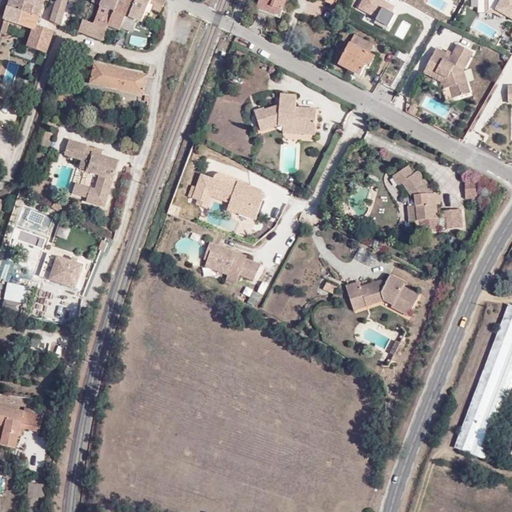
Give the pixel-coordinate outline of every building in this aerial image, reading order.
[(30,29),(33,30),(35,26),(42,0),(8,0),(0,29),(0,48),(5,32),(8,21),(30,29)] [(49,21),(59,24),(67,0),(56,0),(55,3),(54,2),(49,21)] [(96,11),(96,13),(92,25),(105,30),(107,26),(113,11),(117,0),(91,0),(90,4),(98,6),(96,11)] [(164,1),(161,0),(117,0),(113,11),(125,16),(120,27),(129,31),(134,20),(140,23),(147,7),(159,13),(164,1)] [(284,0),(258,0),(256,8),(279,16),(284,0)] [(362,0),(358,7),(376,17),(375,19),(388,26),(394,14),(390,12),(388,11),(391,5),(382,0),(362,0)] [(505,14),(511,17),(511,0),(484,0),(485,11),(494,11),(504,17),(505,14)] [(115,30),(118,31),(120,27),(125,16),(113,11),(107,26),(110,28),(108,31),(113,34),(115,30)] [(5,32),(27,39),(30,29),(8,21),(5,32)] [(81,21),(78,31),(101,40),(105,30),(92,25),(81,21)] [(27,39),(25,47),(46,54),(53,32),(35,26),(33,30),(30,29),(27,39)] [(376,59),(367,55),(372,45),(354,35),(337,66),(359,77),(366,64),(372,67),(376,59)] [(457,45),(451,56),(436,49),(425,71),(434,76),(436,73),(447,79),(450,88),(453,99),(470,93),(463,71),(473,53),(457,45)] [(93,65),(89,85),(122,91),(126,72),(93,65)] [(444,90),(450,88),(447,79),(436,73),(434,76),(425,71),(423,73),(442,83),(444,90)] [(126,72),(122,91),(148,97),(153,77),(126,72)] [(255,109),(261,129),(279,123),(313,125),(313,106),(294,106),(295,94),(280,93),(279,104),(264,108),(263,106),(255,109)] [(280,130),(313,132),(313,125),(279,123),(280,130)] [(467,141),(478,147),(484,137),(473,131),(467,141)] [(100,156),(99,159),(91,157),(92,154),(85,152),(86,148),(86,147),(69,142),(65,155),(83,160),(80,169),(100,174),(96,189),(90,188),(88,196),(87,200),(97,203),(105,205),(107,197),(116,166),(117,161),(109,159),(100,156)] [(101,151),(93,149),(93,150),(92,154),(91,157),(99,159),(100,156),(101,151)] [(419,216),(421,216),(422,228),(462,227),(462,210),(442,210),(442,215),(436,215),(435,215),(434,203),(434,193),(419,170),(414,174),(408,165),(393,175),(399,184),(402,182),(415,200),(415,203),(415,206),(415,216),(419,216)] [(225,200),(234,204),(232,212),(250,218),(260,192),(249,187),(251,184),(236,179),(235,182),(200,169),(192,192),(196,194),(206,198),(208,194),(209,189),(227,195),(225,200)] [(90,188),(76,184),(74,192),(88,196),(90,188)] [(208,194),(225,200),(227,195),(209,189),(208,194)] [(194,200),(204,204),(206,198),(196,194),(194,200)] [(225,200),(222,208),(232,212),(234,204),(225,200)] [(419,219),(419,216),(415,216),(415,206),(408,206),(408,219),(415,219),(419,219)] [(29,209),(25,222),(44,227),(47,214),(29,209)] [(234,282),(236,274),(250,279),(259,263),(243,257),(244,255),(208,242),(202,259),(205,260),(203,266),(226,274),(224,279),(234,282)] [(374,268),(380,256),(360,247),(354,259),(374,268)] [(51,278),(76,288),(83,265),(58,256),(51,278)] [(361,300),(372,297),(373,302),(379,300),(388,305),(387,308),(403,317),(415,295),(401,287),(403,283),(387,275),(383,282),(379,279),(376,280),(376,283),(359,287),(358,284),(357,279),(344,283),(348,301),(360,298),(361,300)] [(8,283),(5,300),(26,303),(29,287),(8,283)] [(324,283),(323,294),(335,296),(337,285),(324,283)] [(348,301),(350,307),(373,302),(372,297),(361,300),(360,298),(348,301)] [(455,448),(487,458),(511,388),(511,305),(508,304),(455,448)] [(32,337),(32,348),(41,348),(41,337),(32,337)] [(393,356),(396,358),(406,340),(402,338),(400,343),(396,341),(390,351),(394,353),(393,356)] [(42,415),(25,411),(0,404),(0,424),(6,426),(2,444),(16,447),(21,427),(22,422),(39,426),(42,415)] [(21,427),(38,431),(39,426),(22,422),(21,427)] [(28,506),(37,507),(40,482),(31,481),(28,506)]
